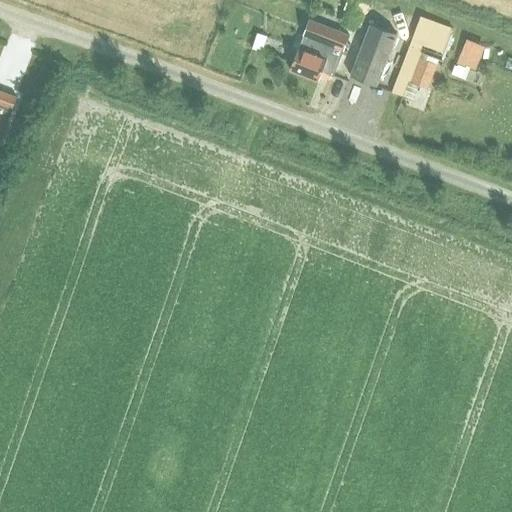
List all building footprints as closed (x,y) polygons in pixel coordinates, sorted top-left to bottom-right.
[(366,0),(348,0),(346,5),(365,12),(369,1),(366,0)] [(332,78),(347,37),(306,21),(301,36),(301,37),(297,50),(296,49),(288,71),(317,82),(321,73),(332,78)] [(369,24),(349,77),(375,86),(395,34),(369,24)] [(256,33),(251,48),(261,51),(266,36),(256,33)] [(418,58),(409,81),(427,88),(436,65),(418,58)] [(0,141),(16,97),(0,91),(0,141)]
